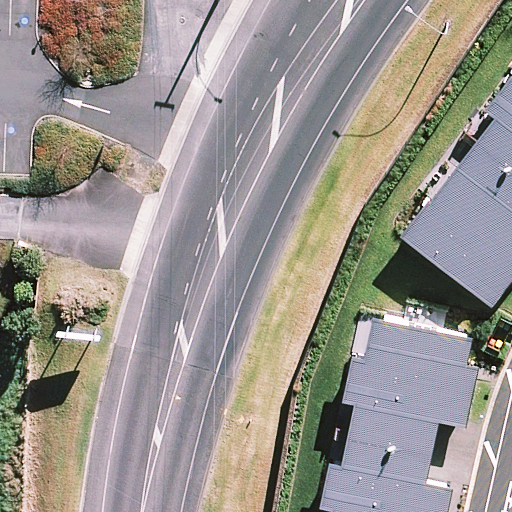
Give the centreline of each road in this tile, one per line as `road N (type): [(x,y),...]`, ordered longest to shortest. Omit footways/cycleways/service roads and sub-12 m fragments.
road 1 (tertiary): [(347,0),(274,108),(213,225),(137,511)]
road 2 (residential): [(481,511),(511,387)]
